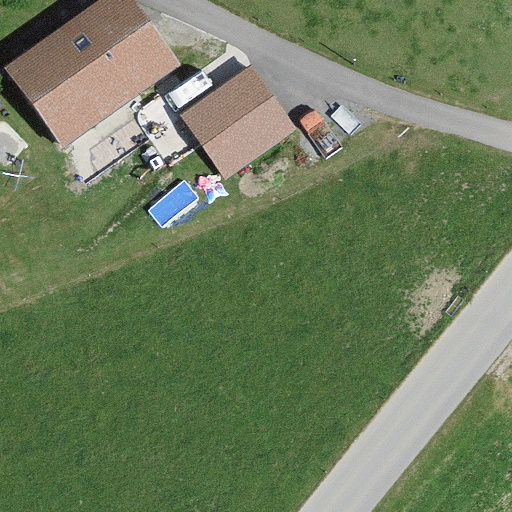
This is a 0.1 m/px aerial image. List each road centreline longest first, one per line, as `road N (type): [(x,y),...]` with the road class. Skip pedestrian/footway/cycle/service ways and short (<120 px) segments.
road 1 (track): [(167,0),(375,108),(511,141)]
road 2 (tertiary): [(339,511),(511,302)]
